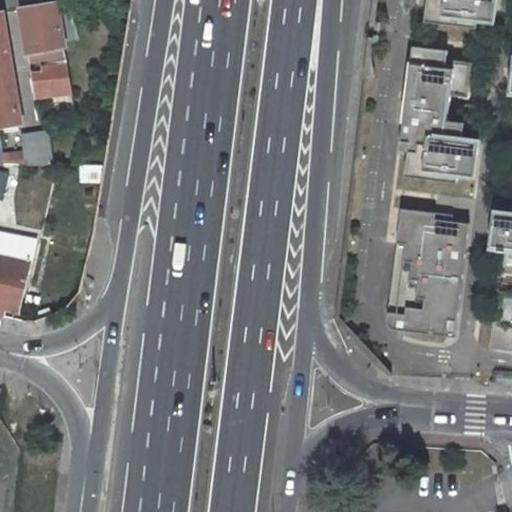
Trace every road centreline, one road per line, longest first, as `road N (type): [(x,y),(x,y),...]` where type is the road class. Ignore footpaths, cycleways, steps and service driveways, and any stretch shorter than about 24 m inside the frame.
road 1 (trunk): [(234,511),(296,0)]
road 2 (trunk): [(210,0),(151,511)]
road 3 (trunk): [(306,324),(328,0)]
road 4 (trunk): [(162,0),(118,291)]
road 5 (unknown): [(475,414),(502,199)]
road 6 (trunk): [(118,291),(89,463)]
road 7 (trunk): [(1,350),(55,390),(89,463)]
road 8 (trunk): [(118,291),(66,342),(1,350)]
road 9 (trunk): [(292,460),(306,324)]
road 10 (unclassified): [(511,417),(390,408)]
road 11 (trunk): [(390,408),(325,354),(306,324)]
